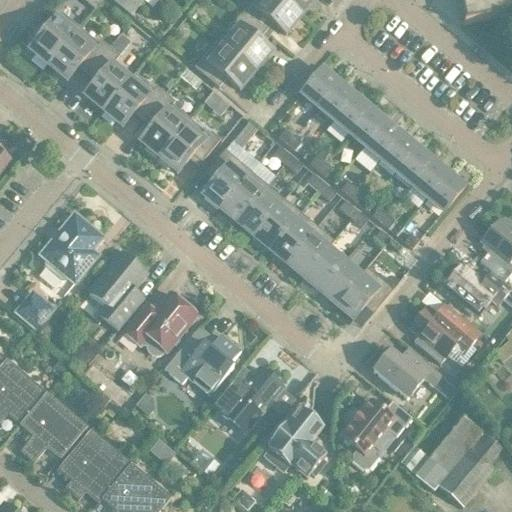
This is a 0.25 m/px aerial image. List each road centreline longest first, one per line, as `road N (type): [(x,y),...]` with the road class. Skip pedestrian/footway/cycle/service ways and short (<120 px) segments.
road 1 (residential): [(86,160),(344,376),(499,168)]
road 2 (residential): [(342,36),(499,168)]
road 3 (residential): [(511,104),(388,0)]
